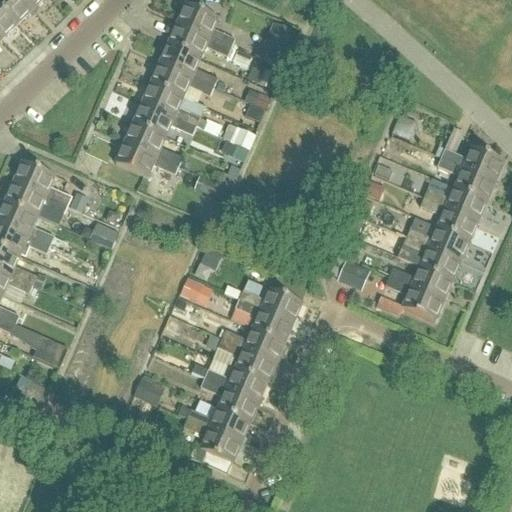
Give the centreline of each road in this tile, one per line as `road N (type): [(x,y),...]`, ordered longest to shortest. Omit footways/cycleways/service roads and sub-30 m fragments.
road 1 (residential): [(244,511),(328,311),(511,390)]
road 2 (residential): [(511,147),(354,0)]
road 3 (residential): [(0,116),(119,0)]
